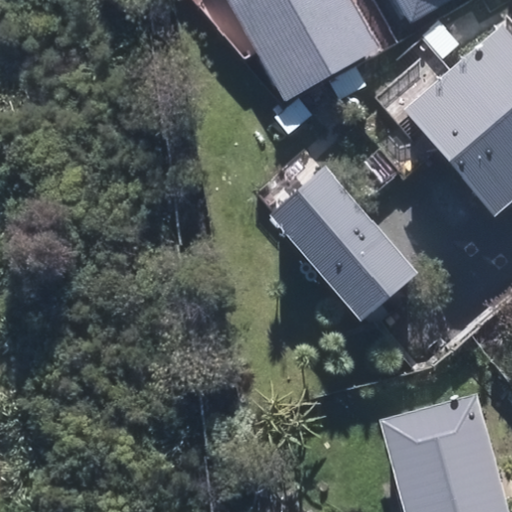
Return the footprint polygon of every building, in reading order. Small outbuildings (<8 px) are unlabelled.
[(379,50),(349,0),(225,0),(285,103),(379,50)] [(446,0),(398,0),(411,21),(446,0)] [(485,204),(511,181),(511,15),(403,107),(485,204)] [(435,244),(341,131),(272,188),(367,301),(435,244)] [(511,511),(511,498),(485,400),(385,427),(407,511),(511,511)]
